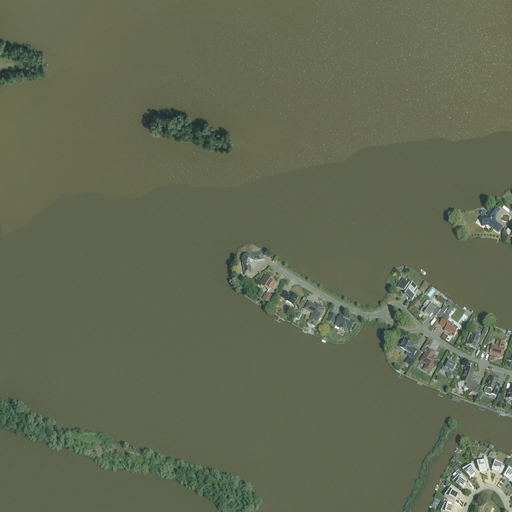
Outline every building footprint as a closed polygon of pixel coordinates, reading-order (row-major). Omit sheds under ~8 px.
[(500,211),(494,207),(487,217),(481,218),(482,221),(480,223),(482,224),(482,227),(489,226),(499,233),(502,228),(495,222),(494,218),(500,211)] [(263,260),(262,254),(247,256),(247,257),(245,257),(243,260),(243,263),(245,276),(251,275),(250,266),(251,266),(253,263),(253,262),(263,260)] [(276,284),(265,276),(260,283),(262,285),(261,287),(265,289),(265,288),(269,291),(271,288),(272,289),(276,284)] [(406,292),(404,295),(412,300),(416,295),(413,293),(417,288),(412,284),(411,286),(409,285),(409,284),(403,280),(397,288),(404,292),(405,291),(406,292)] [(290,295),(285,292),(281,298),(287,301),(286,302),(293,306),(298,298),(291,294),(290,295)] [(273,297),(270,295),(267,293),(262,300),(268,304),(273,297)] [(423,306),(424,307),(420,312),(425,316),(425,315),(430,318),(432,315),(435,318),(440,311),(435,307),(428,302),(427,301),(427,302),(426,302),(423,306)] [(305,310),(313,314),(312,317),(312,320),(310,325),(315,327),(324,311),(309,303),(305,310)] [(336,317),(331,315),(328,321),(333,324),(334,321),(337,323),(336,326),(339,328),(339,329),(345,332),(346,331),(350,332),(354,323),(346,319),(345,320),(340,317),(339,319),(336,318),(336,317)] [(444,319),(439,325),(439,326),(445,330),(444,331),(449,335),(449,336),(450,337),(451,337),(452,337),(453,338),(456,333),(455,333),(458,329),(444,319)] [(484,339),(478,336),(479,334),(474,332),(472,337),(473,337),(471,341),(468,340),(466,345),(475,349),(477,344),(480,346),(484,339)] [(406,355),(409,357),(407,360),(413,364),(420,354),(412,348),(414,346),(405,340),(400,348),(407,353),(406,355)] [(502,358),(504,349),(505,350),(507,344),(497,341),(496,346),(492,345),(491,347),(488,347),(486,353),(490,354),(489,355),(502,358)] [(426,355),(425,354),(421,362),(426,365),(423,371),(430,374),(433,369),(434,369),(438,361),(435,359),(435,360),(432,358),(435,353),(429,350),(426,355)] [(448,359),(443,367),(441,371),(447,374),(446,375),(447,378),(450,380),(455,371),(451,369),(453,365),(450,363),(451,361),(448,359)] [(471,379),(474,372),(466,369),(460,382),(458,383),(457,385),(459,389),(463,388),(464,392),(468,390),(470,394),(473,393),(474,391),(475,391),(477,386),(471,384),(473,380),(471,379)] [(498,381),(489,378),(487,383),(488,384),(486,388),(485,388),(484,392),(485,394),(491,396),(491,395),(496,397),(500,386),(497,385),(498,381)] [(489,468),(488,462),(487,458),(484,457),(483,458),(484,462),(477,463),(477,462),(476,462),(479,472),(486,471),(486,468),(489,468)] [(495,463),(495,462),(494,460),(491,459),(488,460),(491,470),(492,470),(492,472),(498,475),(499,472),(502,473),(504,468),(502,467),(502,466),(495,463)] [(462,471),(469,480),(475,475),(473,473),(477,471),(472,464),(469,466),(469,467),(463,470),(462,471)] [(452,483),(461,490),(465,485),(464,483),(466,480),(458,471),(455,474),(458,477),(453,482),(452,483)] [(445,496),(445,495),(444,497),(455,502),(458,496),(456,495),(458,492),(451,486),(449,489),(449,490),(445,496)] [(443,508),(441,511),(440,511),(451,511),(452,509),(450,508),(452,505),(444,501),(441,507),(443,508)]
